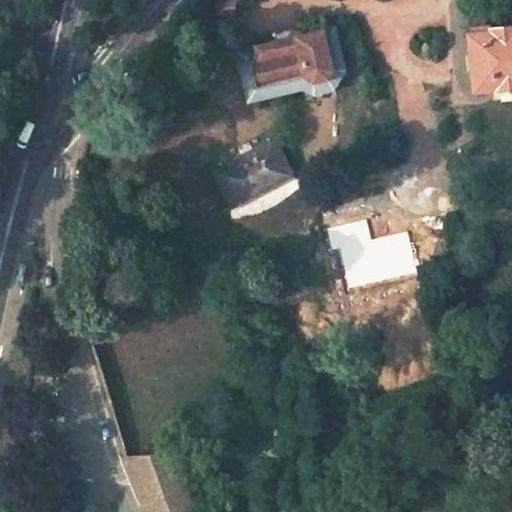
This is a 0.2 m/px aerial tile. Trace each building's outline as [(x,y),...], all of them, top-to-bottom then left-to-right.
[(502,107),(511,106),(511,23),(490,26),(490,24),(476,25),(476,30),(468,32),(473,92),(495,89),(495,93),(501,93),(502,107)] [(308,84),(301,86),(313,96),(338,90),(349,73),(338,24),(325,27),(336,70),(331,80),(316,83),(305,73),(308,84)] [(300,47),(305,73),(316,83),(331,80),(336,70),(325,27),(254,44),(257,57),(300,47)] [(145,51),(159,62),(174,42),(160,32),(153,41),(145,51)] [(256,85),(305,73),(300,47),(257,57),(250,59),(256,85)] [(308,84),(305,73),(256,85),(250,59),(239,62),(248,98),(301,86),(308,84)] [(215,168),(233,203),(291,173),(273,139),(215,168)] [(149,511),(191,511),(176,454),(124,454),(137,489),(149,511)]
